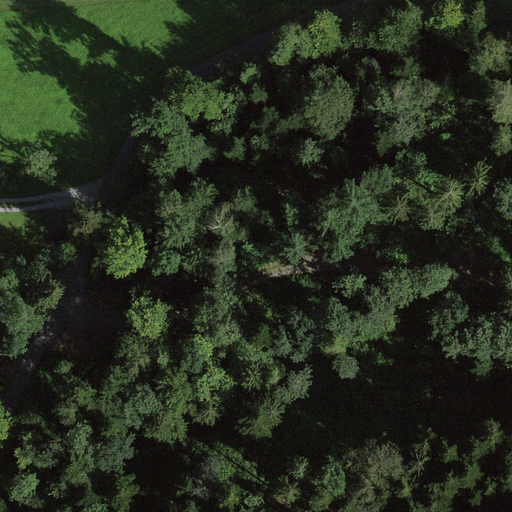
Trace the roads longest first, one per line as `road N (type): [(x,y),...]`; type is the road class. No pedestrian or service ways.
road 1 (residential): [(378,0),(247,47),(193,78),(137,140),(58,309),(3,367),(0,382)]
road 2 (track): [(511,265),(320,254),(258,264),(175,313),(58,309)]
